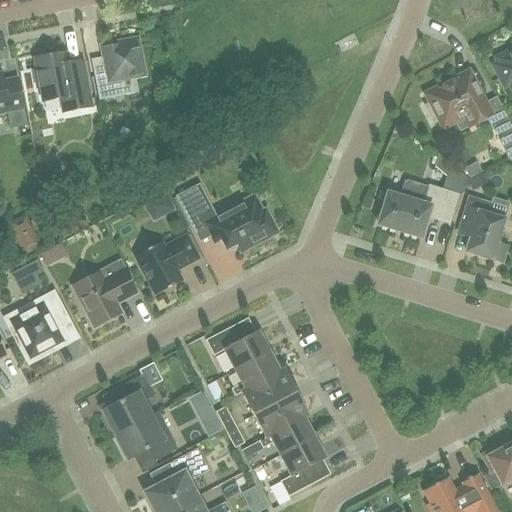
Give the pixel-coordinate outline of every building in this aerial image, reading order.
[(122,83),(147,78),(144,63),(143,64),(138,40),(101,47),(103,58),(91,61),(99,101),(125,97),(122,83)] [(511,51),(496,60),(498,64),(493,67),(505,88),(510,86),(511,90),(511,51)] [(38,88),(41,88),(44,102),(61,99),(64,113),(91,108),(82,62),(66,65),(64,55),(35,61),(38,72),(34,73),(38,88)] [(460,133),(478,124),(487,119),(489,118),(484,107),(485,106),(484,105),(468,74),(427,96),(431,104),(425,107),(433,123),(440,120),(444,128),(455,122),(460,133)] [(0,114),(7,113),(10,129),(26,126),(17,80),(3,83),(1,75),(0,75),(0,114)] [(511,127),(507,118),(491,127),(508,160),(511,157),(511,127)] [(432,166),(444,176),(448,165),(436,155),(432,166)] [(227,252),(237,246),(240,252),(275,233),(265,214),(253,220),(245,204),(217,219),(199,185),(175,198),(191,227),(204,220),(216,243),(221,240),(227,252)] [(388,194),(378,226),(421,239),(427,219),(450,226),(459,196),(429,186),(423,205),(388,194)] [(150,209),(159,224),(180,211),(170,196),(150,209)] [(468,197),(459,226),(456,236),(470,240),(466,253),(502,264),(507,248),(497,245),(505,221),(488,216),(492,204),(468,197)] [(82,215),(70,222),(58,228),(64,239),(88,226),(82,215)] [(9,224),(18,240),(25,254),(39,247),(23,217),(9,224)] [(181,283),(175,271),(198,259),(186,237),(164,249),(161,244),(135,257),(155,296),(181,283)] [(49,268),(70,263),(67,249),(46,254),(49,268)] [(116,305),(135,294),(136,294),(120,263),(99,274),(73,287),(80,301),(78,302),(85,315),(87,314),(94,329),(121,315),(116,305)] [(189,295),(198,295),(198,270),(188,270),(189,295)] [(62,339),(62,337),(57,328),(70,322),(54,292),(53,293),(54,296),(28,310),(32,316),(18,323),(16,324),(15,325),(14,326),(14,327),(13,329),(13,330),(13,332),(14,333),(29,363),(58,347),(60,347),(61,346),(61,344),(62,343),(62,342),(63,340),(62,339)] [(224,352),(237,375),(271,357),(258,333),(234,346),(226,330),(205,342),(213,357),(224,352)] [(271,357),(237,375),(242,385),(231,390),(235,398),(241,394),(243,397),(285,375),(283,371),(279,374),(271,357)] [(285,375),(243,397),(250,410),(249,411),(256,423),(263,436),(306,414),(299,400),(293,388),(292,388),(285,375)] [(114,437),(158,414),(157,413),(151,417),(144,403),(154,397),(143,376),(116,390),(123,402),(102,413),(114,437)] [(223,385),(212,387),(216,403),(227,401),(223,385)] [(225,408),(215,413),(225,432),(235,426),(225,408)] [(177,451),(158,414),(114,437),(127,461),(148,450),(155,462),(177,451)] [(306,414),(263,436),(265,439),(258,443),(262,450),(273,444),(278,453),(312,435),(303,419),(307,417),(306,414)] [(235,426),(225,432),(234,450),(244,444),(235,426)] [(312,435),(278,453),(291,477),(280,483),(288,498),(309,487),(301,472),(325,460),(312,435)] [(245,460),(246,459),(263,450),(262,450),(258,443),(241,452),(245,460)] [(511,480),(511,444),(501,450),(499,447),(481,456),(490,474),(494,472),(501,486),(511,480)] [(153,511),(170,511),(197,498),(188,483),(208,472),(197,450),(169,465),(169,467),(170,466),(176,477),(146,494),(145,493),(144,494),(153,511)] [(496,511),(479,479),(478,476),(461,484),(462,488),(454,492),(448,480),(449,480),(448,479),(422,492),(429,505),(425,507),(427,511),(496,511)] [(203,511),(197,498),(170,511),(229,511),(225,504),(209,511),(203,511)]
